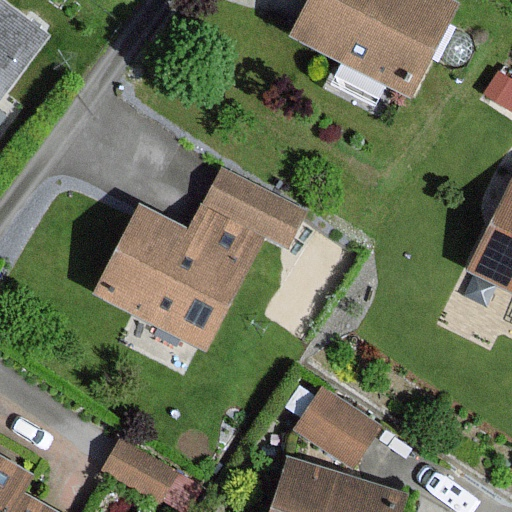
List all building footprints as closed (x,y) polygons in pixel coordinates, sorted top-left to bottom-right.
[(0,0),(0,115),(55,41),(0,0)] [(436,0),(308,0),(290,36),(405,94),(449,6),(436,0)] [(185,237),(135,211),(92,294),(205,352),(265,237),(283,247),(299,217),(218,175),(185,237)] [(511,184),(470,271),(511,291),(511,184)] [(377,427),(321,389),(294,430),(350,467),(377,427)] [(175,474),(119,441),(102,470),(158,503),(175,474)] [(404,511),(409,498),(282,462),(267,511),(404,511)] [(0,465),(0,511),(1,511),(12,494),(22,478),(0,465)] [(43,511),(12,494),(1,511),(43,511)]
